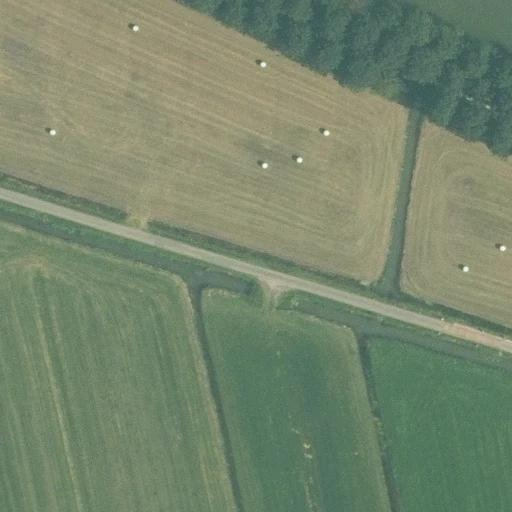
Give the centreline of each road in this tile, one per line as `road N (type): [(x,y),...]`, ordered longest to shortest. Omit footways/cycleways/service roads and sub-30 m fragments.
road 1 (unclassified): [(511,349),(0,194)]
road 2 (track): [(511,115),(262,0)]
